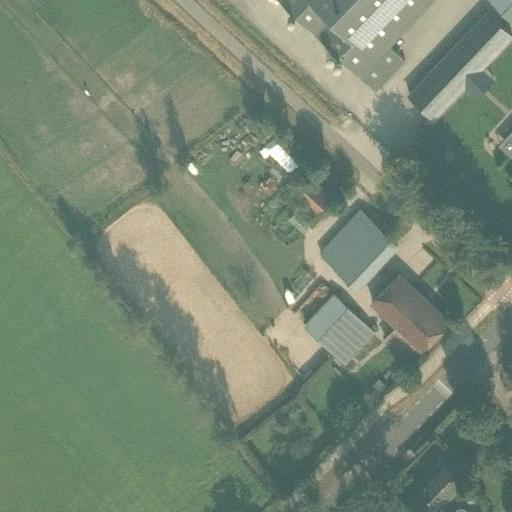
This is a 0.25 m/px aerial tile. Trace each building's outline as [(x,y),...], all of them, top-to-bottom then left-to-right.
[(280,0),(376,91),(404,60),(389,46),(433,0),(280,0)] [(511,0),(492,0),(511,18),(511,0)] [(485,14),(416,87),(402,101),(425,123),(508,36),(485,14)] [(425,144),(422,161),(436,164),(439,146),(425,144)] [(318,210),(329,198),(309,180),(298,192),(318,210)] [(318,252),(356,288),(397,244),(360,209),(318,252)] [(448,320),(398,272),(371,300),(421,348),(448,320)] [(374,332),(333,293),(304,324),(345,363),(374,332)] [(434,511),(467,511),(468,511),(465,508),(461,507),(457,508),(454,511),(445,502),(463,483),(441,460),(417,484),(440,506),(434,511)] [(417,484),(392,508),(396,511),(434,511),(440,506),(417,484)]
